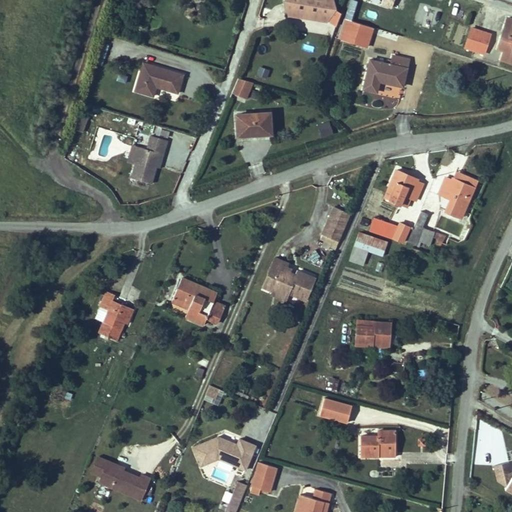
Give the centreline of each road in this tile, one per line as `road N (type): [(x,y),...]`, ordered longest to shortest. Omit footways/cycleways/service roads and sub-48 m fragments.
road 1 (unclassified): [(0,225),(152,224),(376,146),(511,124)]
road 2 (residential): [(511,228),(480,301),(455,511)]
road 3 (track): [(0,118),(26,154),(100,197),(119,227)]
